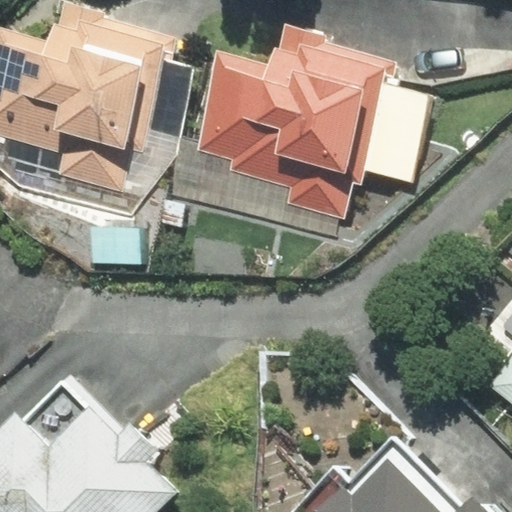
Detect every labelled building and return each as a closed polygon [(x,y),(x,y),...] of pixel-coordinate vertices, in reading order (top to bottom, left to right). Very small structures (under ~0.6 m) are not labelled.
[(47,39),(0,27),(0,169),(19,187),(131,214),(177,154),(193,67),(174,60),(175,38),(103,18),(102,12),(64,3),(59,24),(55,24),(47,39)] [(324,35),(287,26),(269,65),(218,52),(201,150),(232,159),(231,170),(290,188),(288,201),(344,218),(353,184),(362,185),(367,170),(412,181),(430,96),(392,86),(397,63),(324,43),(324,35)] [(492,385),(511,401),(511,299),(483,335),(508,362),(492,385)] [(15,417),(0,431),(0,511),(159,511),(180,492),(153,464),(161,457),(129,424),(120,432),(68,378),(21,424),(15,417)] [(486,511),(472,497),(460,508),(392,440),(348,484),(334,470),(291,511),(486,511)]
